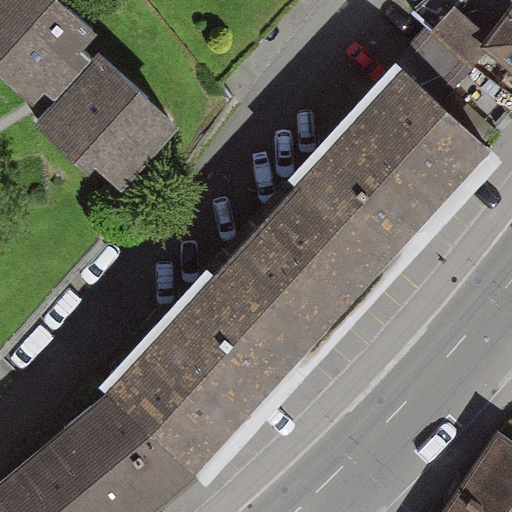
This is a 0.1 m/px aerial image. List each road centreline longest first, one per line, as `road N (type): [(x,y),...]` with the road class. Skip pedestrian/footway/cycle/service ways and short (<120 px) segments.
road 1 (residential): [(372,0),(0,426)]
road 2 (secondary): [(310,511),(481,343),(511,301)]
